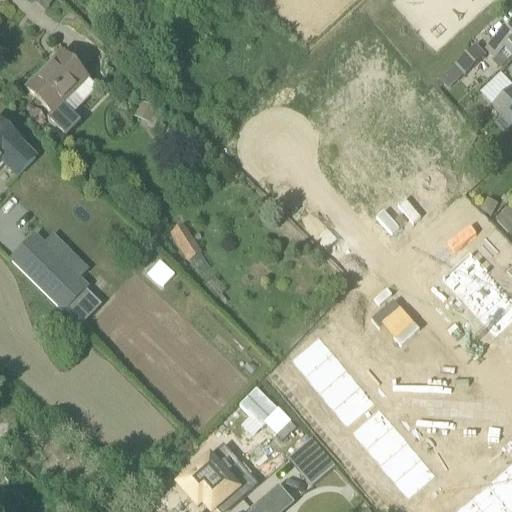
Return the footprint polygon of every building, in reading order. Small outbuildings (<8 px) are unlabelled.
[(146,0),(156,9),(165,0),(146,0)] [(504,52),(511,60),(511,28),(486,52),(494,61),(504,52)] [(476,48),(467,56),(455,67),(465,78),(485,59),(476,48)] [(83,124),(64,105),(88,81),(61,55),(26,90),(53,116),(50,120),(69,139),(83,124)] [(502,117),(511,108),(511,88),(492,107),(502,117)] [(511,108),(502,117),(511,128),(511,127),(511,108)] [(36,160),(20,143),(0,123),(0,164),(2,162),(18,178),(36,160)] [(507,235),(511,230),(511,211),(510,209),(496,222),(507,235)] [(184,225),(170,234),(189,262),(203,253),(184,225)] [(64,315),(89,290),(35,237),(10,263),(64,315)] [(442,280),(460,300),(489,275),(471,254),(442,280)] [(506,294),(489,275),(460,300),(478,320),(506,294)] [(511,326),(511,300),(506,294),(478,320),(496,340),(511,326)] [(290,362),(305,379),(333,356),(318,338),(290,362)] [(305,379),(319,396),(347,372),(333,356),(305,379)] [(318,396),(332,413),(360,389),(347,372),(319,396),(318,396)] [(332,413),(347,430),(375,406),(360,389),(332,413)] [(351,435),(365,452),(394,428),(379,411),(351,435)] [(394,428),(365,452),(379,469),(407,445),(408,445),(394,428)] [(312,490),(335,470),(311,442),(288,462),(312,490)] [(379,469),(393,485),(421,462),(407,445),(379,469)] [(202,468),(202,467),(197,472),(190,479),(189,478),(188,479),(189,480),(185,483),(185,482),(184,483),(184,484),(180,488),(188,497),(187,498),(188,499),(189,498),(192,502),(192,503),(193,504),(193,503),(198,509),(203,505),(209,511),(213,511),(215,511),(229,511),(254,491),(246,482),(240,487),(227,473),(235,467),(221,451),(202,468)] [(393,485),(408,503),(436,479),(421,462),(393,485)] [(511,483),(511,465),(503,473),(511,483)] [(507,511),(511,511),(511,483),(503,473),(487,487),(487,488),(507,511)] [(287,511),(294,506),(278,488),(250,511),(287,511)] [(479,511),(507,511),(487,488),(471,502),(479,511)] [(479,511),(471,502),(458,511),(479,511)]
